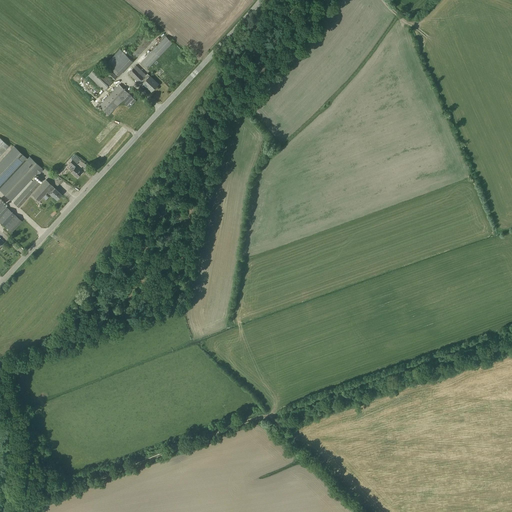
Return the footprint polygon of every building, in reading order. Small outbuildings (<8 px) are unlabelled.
[(152,26),(144,36),(151,42),(160,33),(152,26)] [(136,57),(150,43),(145,37),(130,52),(136,57)] [(166,37),(141,62),(148,69),(173,43),(166,37)] [(119,76),(133,61),(120,49),(106,64),(119,76)] [(141,81),(143,83),(147,87),(147,86),(152,91),(158,84),(147,74),(146,75),(136,65),(128,73),(138,83),(141,81)] [(88,76),(104,91),(113,82),(97,66),(88,76)] [(107,76),(113,81),(117,76),(112,71),(107,76)] [(109,115),(129,94),(119,85),(99,106),(109,115)] [(0,155),(7,149),(9,147),(0,137),(0,155)] [(14,146),(0,161),(0,190),(11,201),(37,174),(38,175),(43,170),(41,169),(42,168),(29,156),(27,159),(14,146)] [(77,164),(72,160),(68,164),(71,166),(69,167),(73,170),(71,172),(77,178),(81,173),(75,166),(77,164)] [(41,184),(35,179),(13,203),(19,208),(41,184)] [(57,200),(61,194),(53,186),(46,180),(32,195),(39,201),(47,192),(52,197),(53,196),(57,200)] [(0,217),(8,209),(0,201),(0,217)] [(9,209),(0,218),(0,221),(12,232),(22,221),(9,209)]
